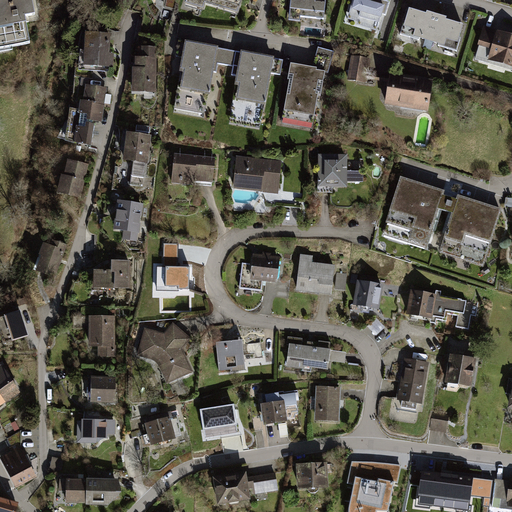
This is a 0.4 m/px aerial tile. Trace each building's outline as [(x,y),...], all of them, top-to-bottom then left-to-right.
[(26,0),(0,0),(0,50),(24,46),(20,20),(30,18),(26,0)] [(186,0),(184,9),(201,15),(203,8),(236,18),(241,0),(186,0)] [(288,0),(287,19),(325,22),(326,0),(288,0)] [(360,0),(356,0),(349,22),(380,33),(388,9),(360,0)] [(407,12),(399,40),(458,57),(462,42),(459,40),(463,27),(407,12)] [(511,38),(484,30),(474,62),(511,73),(511,38)] [(83,34),(82,66),(112,68),(113,55),(109,55),(110,35),(83,34)] [(236,55),(182,45),(176,76),(181,76),(174,113),(204,118),(214,67),(233,70),(236,55)] [(133,58),(132,94),(154,95),(156,48),(142,47),(141,58),(133,58)] [(311,72),(289,69),(281,122),(314,127),(322,77),(329,78),(335,56),(319,50),(311,72)] [(283,65),(240,56),(234,88),(237,89),(231,123),(260,129),(270,77),(280,79),(283,65)] [(351,57),(346,80),(366,85),(371,62),(351,57)] [(388,77),(382,108),(425,115),(430,84),(388,77)] [(106,90),(84,86),(74,144),(89,147),(94,122),(100,123),(106,90)] [(126,133),(122,161),(133,163),(132,170),(146,172),(150,135),(126,133)] [(173,156),(170,186),(210,189),(213,159),(173,156)] [(347,158),(316,158),(317,190),(345,190),(345,186),(361,185),(361,173),(347,173),(347,158)] [(281,164),(235,160),(232,193),(277,197),(281,164)] [(67,162),(59,193),(80,198),(87,167),(67,162)] [(449,217),(439,250),(484,264),(501,213),(456,198),(454,202),(442,199),(443,194),(404,181),(383,236),(425,250),(437,213),(449,217)] [(142,208),(117,204),(112,231),(123,233),(122,241),(136,243),(142,208)] [(48,240),(37,271),(55,277),(66,246),(48,240)] [(238,292),(260,295),(261,286),(276,288),(280,258),(253,255),(252,267),(242,266),(238,292)] [(312,259),(299,258),(296,295),(317,297),(318,290),(331,291),(333,267),(312,265),(312,259)] [(93,274),(94,292),(129,292),(129,263),(110,263),(111,274),(93,274)] [(165,268),(164,292),(190,292),(190,268),(165,268)] [(354,285),(350,309),(376,314),(380,289),(354,285)] [(410,293),(406,317),(443,323),(444,312),(462,315),(465,302),(410,293)] [(24,313),(2,319),(9,344),(32,337),(24,313)] [(89,320),(89,348),(97,348),(97,360),(113,360),(113,320),(89,320)] [(143,332),(137,358),(158,367),(166,385),(191,375),(186,364),(183,353),(189,341),(173,327),(164,338),(143,332)] [(245,340),(214,342),(216,373),(247,371),(245,340)] [(288,340),(284,370),(327,375),(330,346),(318,344),(317,351),(302,349),(302,342),(288,340)] [(447,358),(443,389),(470,393),(475,361),(447,358)] [(404,361),(397,405),(402,406),(401,412),(414,414),(415,408),(422,409),(429,365),(404,361)] [(4,365),(0,367),(0,407),(20,395),(4,365)] [(92,380),(92,405),(115,404),(115,380),(92,380)] [(315,390),(314,425),(336,425),(338,391),(315,390)] [(259,399),(262,429),(286,427),(285,412),(295,411),(294,397),(259,399)] [(199,411),(203,431),(237,426),(234,405),(199,411)] [(449,417),(434,415),(432,430),(447,432),(449,417)] [(147,451),(174,443),(173,439),(180,438),(175,420),(168,422),(167,417),(140,424),(147,451)] [(78,422),(78,444),(100,444),(100,437),(117,436),(117,421),(78,422)] [(0,459),(0,463),(14,491),(36,479),(20,449),(0,459)] [(51,468),(61,471),(64,459),(54,457),(51,468)] [(350,507),(349,511),(377,511),(384,511),(388,511),(395,483),(398,483),(401,466),(372,462),(352,462),(348,484),(354,485),(350,507)] [(325,467),(295,468),(295,491),(326,490),(325,467)] [(422,471),(419,496),(471,503),(474,477),(422,471)] [(246,475),(211,480),(214,507),(254,502),(253,497),(277,494),(275,475),(247,479),(246,475)] [(503,484),(501,502),(507,502),(506,507),(511,507),(511,479),(509,479),(508,484),(503,484)] [(61,506),(82,506),(82,483),(62,482),(61,506)] [(82,483),(82,506),(112,507),(112,483),(82,483)] [(0,492),(0,491),(0,511),(16,511),(19,504),(0,498),(0,492)]
